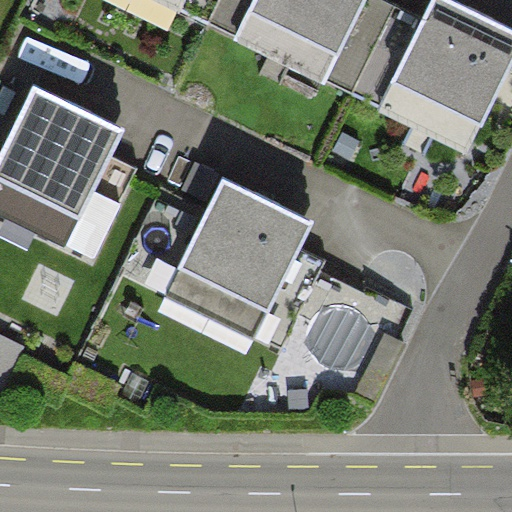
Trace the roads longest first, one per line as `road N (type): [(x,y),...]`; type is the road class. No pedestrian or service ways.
road 1 (secondary): [(0,486),(412,495)]
road 2 (residential): [(511,200),(420,388),(412,495)]
